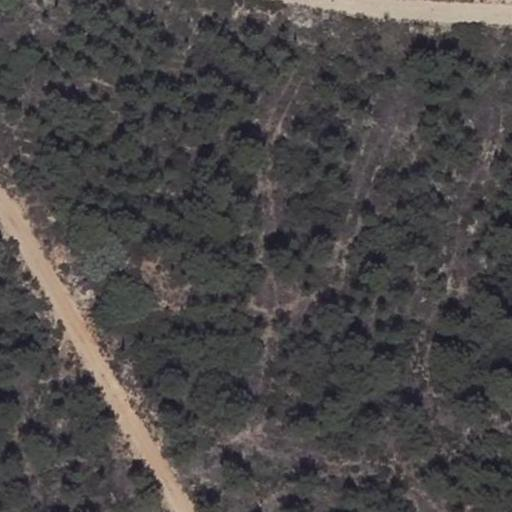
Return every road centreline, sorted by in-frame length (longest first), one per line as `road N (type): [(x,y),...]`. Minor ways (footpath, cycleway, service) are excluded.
road 1 (track): [(188,511),(0,194)]
road 2 (track): [(360,0),(511,14)]
